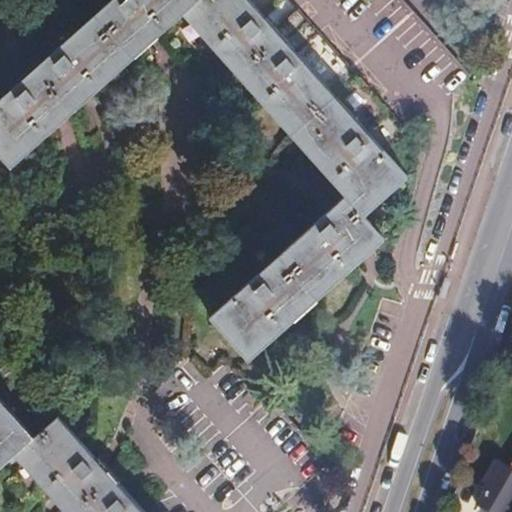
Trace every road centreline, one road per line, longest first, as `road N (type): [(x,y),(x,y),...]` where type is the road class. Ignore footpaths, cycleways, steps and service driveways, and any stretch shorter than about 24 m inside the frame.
road 1 (residential): [(511,22),(348,511)]
road 2 (tertiary): [(407,511),(511,220)]
